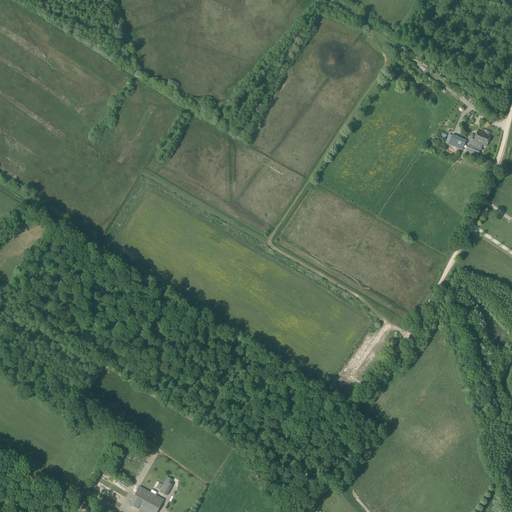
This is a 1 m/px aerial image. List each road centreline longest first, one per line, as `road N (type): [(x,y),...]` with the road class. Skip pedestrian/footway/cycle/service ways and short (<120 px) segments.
road 1 (track): [(330,0),(368,25),(383,63),(269,242),(408,333)]
road 2 (track): [(285,511),(408,333)]
road 3 (track): [(408,333),(493,168)]
